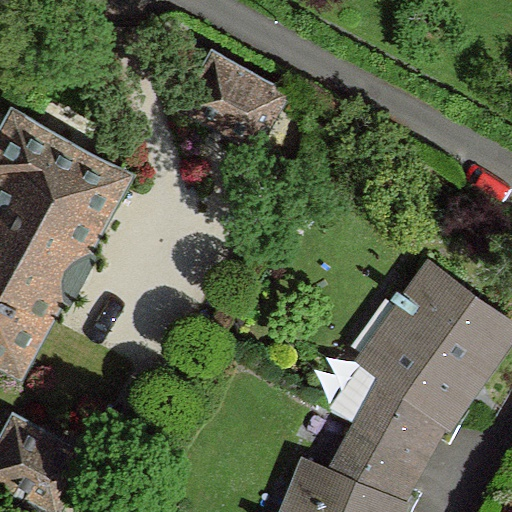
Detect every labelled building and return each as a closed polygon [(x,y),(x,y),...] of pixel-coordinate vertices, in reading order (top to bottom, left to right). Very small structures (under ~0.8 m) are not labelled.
[(217,54),(188,107),(258,145),(286,90),(217,54)] [(128,172),(17,112),(0,143),(0,167),(4,170),(0,177),(0,356),(21,368),(128,172)] [(511,321),(434,265),(365,358),(367,359),(388,374),(442,412),(451,419),(511,334),(511,321)] [(331,405),(363,423),(388,374),(367,359),(331,405)] [(442,412),(388,374),(363,423),(420,454),(442,412)] [(87,454),(17,417),(0,447),(0,476),(56,508),(87,454)] [(420,454),(363,423),(336,470),(397,497),(420,454)] [(399,511),(404,500),(397,497),(336,470),(309,460),(287,511),(399,511)]
